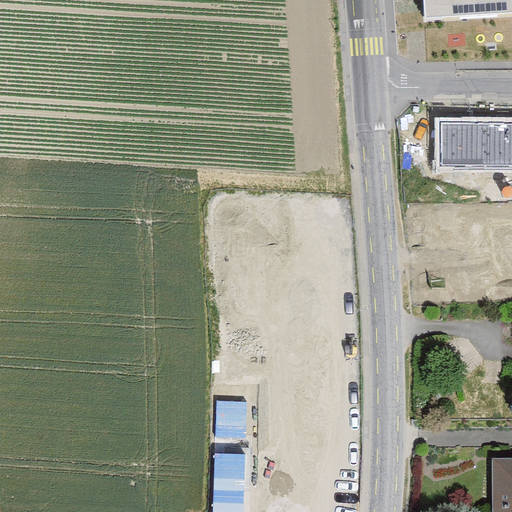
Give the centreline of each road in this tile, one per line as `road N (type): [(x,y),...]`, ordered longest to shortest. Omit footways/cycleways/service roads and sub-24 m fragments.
road 1 (secondary): [(369,86),(387,331),(382,511)]
road 2 (residential): [(369,86),(511,87)]
